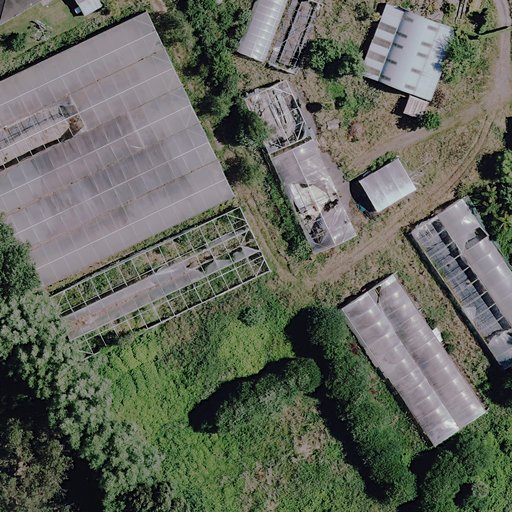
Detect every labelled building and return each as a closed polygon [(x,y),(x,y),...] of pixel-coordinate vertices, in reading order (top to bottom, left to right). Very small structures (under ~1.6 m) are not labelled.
[(0,0),(0,28),(51,0),(0,0)] [(258,63),(283,0),(255,0),(234,53),(258,63)] [(297,0),(283,0),(258,63),(293,77),(321,9),(297,0)] [(455,31),(385,5),(353,90),(370,97),(376,83),(408,95),(401,114),(421,122),(455,31)] [(0,127),(162,49),(145,14),(0,83),(0,127)] [(0,171),(179,85),(162,49),(0,127),(0,171)] [(355,237),(287,82),(244,101),(313,256),(355,237)] [(179,85),(0,171),(0,216),(197,122),(179,85)] [(0,227),(15,258),(216,161),(197,122),(0,216),(0,227)] [(416,190),(397,159),(357,182),(376,214),(416,190)] [(216,161),(15,258),(32,294),(233,197),(216,161)] [(437,218),(511,326),(511,274),(461,201),(437,218)] [(270,274),(238,207),(123,262),(50,296),(81,363),(270,274)] [(511,365),(511,326),(437,218),(409,238),(502,372),(511,365)] [(361,296),(456,432),(483,414),(391,276),(361,296)] [(456,432),(361,296),(339,311),(431,449),(456,432)]
